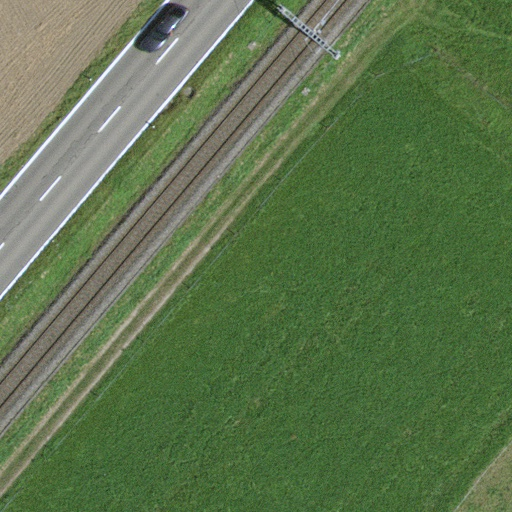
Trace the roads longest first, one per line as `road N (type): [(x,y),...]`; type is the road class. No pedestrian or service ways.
road 1 (track): [(0,471),(363,38)]
road 2 (primary): [(0,246),(208,0)]
